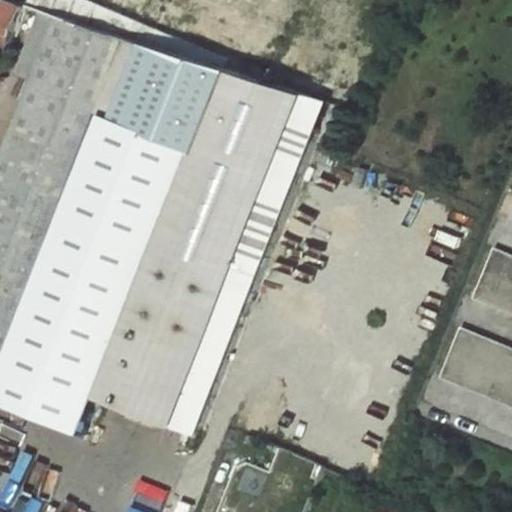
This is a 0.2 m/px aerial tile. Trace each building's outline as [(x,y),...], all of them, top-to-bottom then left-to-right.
[(306,0),(12,0),(30,6),(36,8),(62,16),(40,76),(36,84),(0,179),(0,336),(1,337),(14,341),(102,111),(204,152),(108,396),(179,424),(180,422),(202,432),(333,101),(272,82),(306,0)] [(0,0),(0,46),(13,51),(30,6),(12,0),(0,0)] [(477,0),(454,0),(448,17),(439,13),(432,30),(441,34),(443,31),(462,38),(477,0)] [(36,8),(13,67),(40,76),(62,16),(36,8)] [(13,67),(10,73),(36,84),(40,76),(13,67)] [(432,254),(381,230),(367,261),(356,256),(342,287),(404,317),(432,254)] [(511,253),(497,248),(477,298),(511,312),(511,253)] [(511,346),(465,327),(443,377),(511,405),(511,346)] [(1,337),(0,340),(0,384),(16,343),(14,341),(1,337)] [(263,438),(253,434),(250,442),(260,446),(263,438)] [(390,460),(370,451),(362,469),(382,477),(390,460)]
